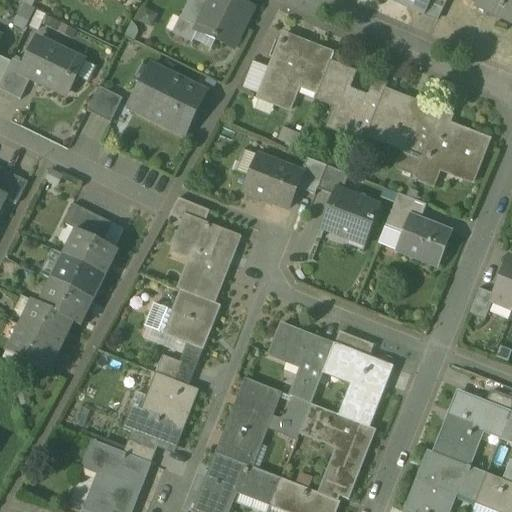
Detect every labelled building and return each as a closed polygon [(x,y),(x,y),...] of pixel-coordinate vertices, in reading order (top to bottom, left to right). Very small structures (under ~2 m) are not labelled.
[(214,3),(207,0),(191,0),(181,21),(200,30),(214,3)] [(253,11),(231,0),(215,0),(214,3),(200,30),(199,34),(233,50),(253,11)] [(393,0),(423,14),(430,0),(393,0)] [(511,0),(491,0),(487,11),(501,18),(500,18),(501,19),(502,18),(510,22),(509,23),(510,23),(510,22),(511,22),(511,0)] [(138,23),(154,28),(158,14),(141,10),(138,23)] [(284,37),(259,101),(290,113),(301,84),(320,92),(321,92),(332,64),(335,57),(284,37)] [(82,62),(38,41),(26,67),(21,76),(32,81),(65,97),(82,62)] [(0,89),(13,64),(0,58),(0,89)] [(26,67),(14,62),(13,64),(0,89),(0,91),(22,102),(32,81),(21,76),(26,67)] [(368,98),(351,91),(358,74),(332,64),(321,92),(320,92),(317,98),(318,98),(318,99),(342,109),(332,133),(364,145),(367,138),(379,108),(366,103),(368,98)] [(207,95),(151,67),(130,111),(186,138),(207,95)] [(388,86),(375,81),(368,98),(366,103),(379,108),(385,93),(388,86)] [(124,101),(100,90),(88,114),(112,125),(124,101)] [(441,114),(385,93),(379,108),(367,138),(405,153),(398,171),(416,178),(441,114)] [(454,118),(442,113),(416,178),(415,182),(434,189),(440,172),(473,185),(490,142),(451,127),(454,118)] [(293,146),(298,134),(283,129),(279,140),(293,146)] [(302,175),(259,158),(245,194),(290,212),(298,190),(304,176),(302,175)] [(327,168),(308,161),(302,175),(304,176),(298,190),(316,197),(318,191),(327,168)] [(350,177),(327,168),(318,191),(334,197),(337,189),(344,192),(350,177)] [(14,177),(4,172),(0,180),(0,194),(4,197),(14,177)] [(29,185),(14,177),(4,197),(9,199),(8,200),(19,206),(29,185)] [(344,192),(337,189),(334,197),(333,200),(336,201),(324,230),(367,246),(382,207),(344,192)] [(0,217),(8,200),(9,199),(4,197),(0,194),(0,217)] [(427,207),(399,196),(387,227),(405,234),(412,218),(421,222),(427,207)] [(211,213),(179,200),(170,218),(185,224),(187,220),(205,227),(211,213)] [(84,212),(74,207),(64,226),(75,231),(84,212)] [(94,216),(84,212),(75,231),(81,235),(85,236),(94,216)] [(104,221),(94,216),(85,236),(95,241),(104,221)] [(421,222),(412,218),(405,234),(398,254),(438,270),(452,234),(421,222)] [(205,227),(187,220),(185,224),(177,245),(196,252),(180,293),(213,306),(239,241),(205,227)] [(114,226),(104,221),(95,241),(105,246),(114,226)] [(125,231),(114,226),(105,246),(115,251),(125,231)] [(85,236),(81,235),(69,260),(107,279),(119,254),(115,251),(105,246),(95,241),(85,236)] [(107,279),(69,260),(57,285),(95,304),(107,279)] [(496,297),(494,302),(511,309),(511,262),(510,261),(496,297)] [(95,304),(57,285),(44,310),(75,325),(75,326),(82,329),(95,304)] [(496,297),(479,291),(469,316),(486,323),(494,302),(496,297)] [(221,309),(182,294),(174,314),(165,336),(188,346),(204,352),(221,309)] [(44,310),(37,306),(25,331),(63,350),(75,326),(75,325),(44,310)] [(174,314),(155,307),(146,329),(165,336),(174,314)] [(304,365),(290,399),(295,400),(312,407),(335,347),(282,326),(269,358),(286,365),(289,359),(304,365)] [(63,350),(25,331),(12,357),(50,375),(63,350)] [(372,349),(340,336),(335,347),(340,349),(368,360),(372,349)] [(188,346),(181,365),(165,359),(158,376),(158,377),(189,389),(204,352),(188,346)] [(368,360),(340,349),(332,369),(349,375),(346,383),(353,386),(341,418),(369,430),(392,370),(368,360)] [(189,389),(158,377),(143,414),(133,410),(125,430),(135,434),(160,444),(158,448),(171,454),(180,431),(184,433),(200,393),(189,389)] [(290,399),(246,381),(217,454),(225,457),(233,438),(254,446),(246,466),(254,469),(269,431),(267,429),(271,419),(274,420),(283,397),(290,400),(291,399),(290,399)] [(511,414),(511,401),(492,393),(487,407),(511,417),(511,414)] [(487,407),(459,396),(436,456),(469,469),(482,434),(501,441),(511,417),(487,407)] [(287,419),(280,422),(274,420),(271,419),(267,429),(269,431),(298,442),(301,435),(312,407),(295,400),(287,419)] [(341,418),(312,407),(301,435),(323,444),(324,440),(340,446),(322,491),(349,502),(350,501),(348,501),(367,453),(364,451),(371,433),(376,434),(377,433),(341,418)] [(511,416),(511,417),(501,441),(502,442),(503,440),(510,443),(510,445),(511,445),(511,468),(506,484),(511,485),(511,416)] [(160,444),(135,434),(126,456),(151,466),(158,448),(160,444)] [(254,446),(233,438),(225,457),(217,454),(217,455),(218,456),(254,470),(254,469),(246,466),(254,446)] [(126,456),(95,444),(84,471),(85,471),(87,466),(105,473),(90,511),(85,510),(84,511),(86,511),(132,511),(151,466),(126,456)] [(254,470),(218,456),(196,511),(229,511),(239,488),(274,502),(283,481),(254,470)] [(469,469),(436,456),(428,475),(421,472),(405,511),(406,511),(445,511),(455,488),(479,497),(487,476),(469,469)] [(511,511),(511,485),(506,484),(487,476),(479,497),(476,505),(495,511),(511,511)] [(335,511),(339,504),(283,481),(274,502),(299,511),(335,511)]
